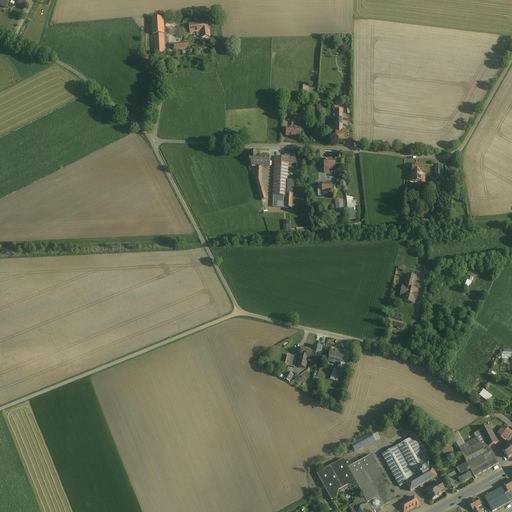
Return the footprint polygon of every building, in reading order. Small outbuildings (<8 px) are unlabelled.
[(0,0),(0,5),(5,9),(10,0),(9,0),(0,0)] [(163,19),(149,19),(150,35),(154,35),(155,54),(165,54),(163,19)] [(209,22),(189,25),(190,34),(201,33),(201,38),(210,37),(209,22)] [(343,43),(339,48),(343,52),(347,47),(343,43)] [(314,96),(314,88),(309,88),(309,85),(303,85),(302,96),(314,96)] [(342,110),(336,110),(336,140),(346,140),(346,131),(342,131),(342,110)] [(298,118),(295,117),(294,129),(286,128),(286,136),(300,138),(302,115),(298,115),(298,118)] [(269,157),(257,156),(257,153),(250,152),(250,162),(251,162),(251,166),(256,167),(262,167),(268,167),(269,157)] [(294,153),(285,153),(285,158),(288,158),(288,164),(296,164),(294,153)] [(285,158),(275,157),(273,196),(286,197),(286,195),(288,164),(288,158),(285,158)] [(335,160),(324,160),(324,173),(329,173),(329,170),(335,170),(335,165),(339,165),(339,160),(335,160)] [(422,166),(412,165),(412,174),(412,182),(422,182),(422,166)] [(262,167),(256,167),(256,182),(261,201),(266,200),(261,181),(262,167)] [(332,184),(322,184),(322,192),(332,192),(332,184)] [(286,197),(273,196),(272,208),(285,208),(286,197)] [(348,220),(357,220),(356,196),(347,197),(348,220)] [(409,284),(407,289),(402,287),(401,292),(404,293),(402,301),(413,304),(414,300),(415,300),(416,299),(415,299),(416,296),(414,295),(414,293),(417,294),(417,293),(416,293),(417,291),(412,290),(415,277),(407,275),(405,283),(409,284)] [(405,324),(391,321),(390,325),(403,329),(405,324)] [(403,333),(397,332),(397,334),(393,333),(391,341),(400,343),(403,333)] [(322,348),(314,346),(312,351),(310,360),(313,361),(311,367),(315,368),(316,368),(317,367),(318,362),(319,362),(321,354),(319,354),(319,352),(320,353),(322,348)] [(511,352),(511,348),(504,349),(504,352),(501,352),(502,363),(507,363),(507,359),(511,358),(511,352)] [(312,351),(302,349),(298,367),(305,369),(307,359),(310,360),(312,351)] [(344,352),(331,349),(328,362),(338,365),(337,371),(340,372),(339,377),(342,378),(345,368),(344,368),(345,367),(345,366),(345,365),(345,364),(344,363),(345,359),(344,358),(343,358),(343,355),(344,352)] [(352,353),(344,351),(344,352),(343,355),(343,358),(344,358),(345,359),(350,360),(352,353)] [(297,359),(291,357),(291,356),(290,356),(288,367),(294,368),(297,359)] [(337,371),(333,370),(330,380),(337,382),(339,377),(340,372),(337,371)] [(484,389),(479,395),(486,402),(491,396),(484,389)] [(489,426),(473,435),(476,439),(458,449),(471,472),(486,463),(483,458),(492,452),(489,447),(498,443),(489,426)] [(511,433),(503,427),(496,436),(505,442),(511,433)] [(370,434),(351,445),(354,452),(374,441),(370,434)] [(429,466),(413,438),(381,455),(399,488),(406,484),(410,492),(436,477),(432,469),(428,471),(426,467),(429,466)] [(511,442),(501,451),(508,459),(511,455),(511,442)] [(486,463),(471,472),(474,478),(476,476),(477,477),(478,476),(481,474),(482,474),(483,473),(486,471),(487,471),(488,470),(498,464),(492,452),(483,458),(486,463)] [(396,500),(371,455),(351,466),(349,461),(345,463),(343,459),(316,474),(331,501),(337,498),(336,497),(338,491),(347,486),(353,488),(354,489),(358,487),(365,500),(367,504),(368,503),(371,509),(373,511),(398,511),(401,510),(399,506),(397,503),(396,500)] [(456,470),(459,475),(467,471),(464,465),(456,470)] [(459,475),(456,477),(461,485),(472,479),(472,478),(467,471),(459,475)] [(511,479),(504,484),(503,484),(500,486),(502,490),(509,503),(511,501),(511,479)] [(439,483),(426,490),(428,494),(426,495),(428,498),(429,497),(431,501),(438,497),(438,496),(445,492),(439,483)] [(502,490),(485,499),(491,511),(492,511),(509,503),(502,490)] [(405,503),(402,497),(396,500),(397,503),(399,506),(405,503)] [(405,503),(399,506),(401,510),(402,511),(408,511),(416,508),(416,509),(420,507),(414,498),(405,503)] [(477,499),(468,504),(471,509),(472,511),(479,511),(482,509),(480,507),(481,507),(477,499)] [(367,504),(365,500),(361,502),(358,501),(355,502),(355,505),(352,505),(348,507),(350,510),(356,506),(359,511),(358,511),(365,511),(371,509),(368,503),(367,504)]
